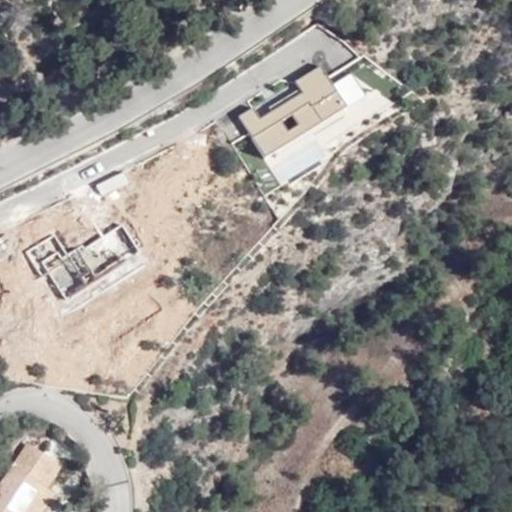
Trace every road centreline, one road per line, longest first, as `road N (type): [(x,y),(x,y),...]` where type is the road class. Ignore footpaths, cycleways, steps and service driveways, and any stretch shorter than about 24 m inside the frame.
road 1 (residential): [(291,0),(123,111),(0,172)]
road 2 (residential): [(0,407),(51,403),(95,440),(115,489),(114,511)]
